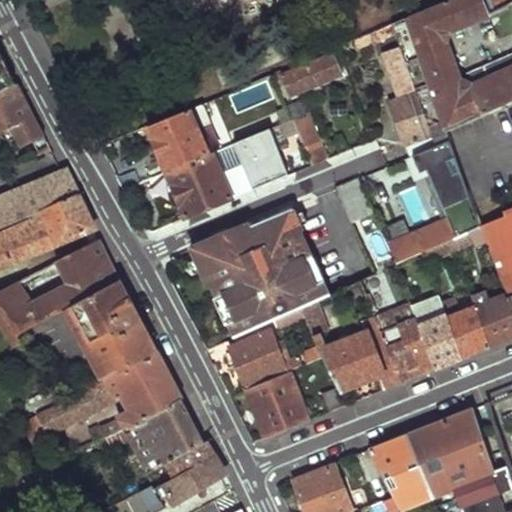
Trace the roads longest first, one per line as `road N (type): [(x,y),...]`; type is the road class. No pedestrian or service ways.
road 1 (residential): [(249,471),(167,302),(0,9)]
road 2 (residential): [(249,471),(511,367)]
